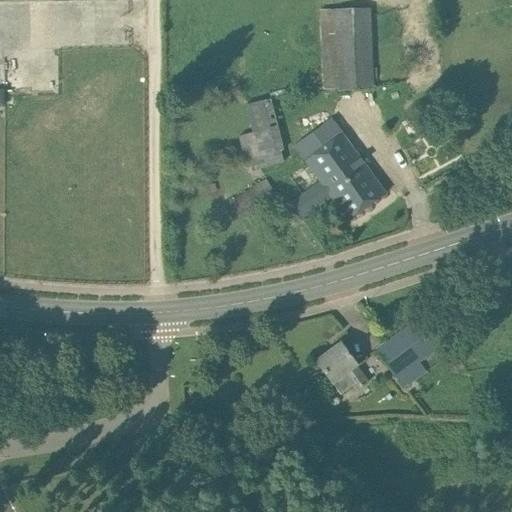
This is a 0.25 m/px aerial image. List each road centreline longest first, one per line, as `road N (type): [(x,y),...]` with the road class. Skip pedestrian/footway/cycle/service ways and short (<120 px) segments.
road 1 (secondary): [(160,313),(266,301),(511,229)]
road 2 (track): [(153,0),(161,291)]
road 3 (unclassified): [(160,313),(161,390),(146,411),(86,439),(0,451)]
road 4 (secondary): [(160,313),(0,308)]
